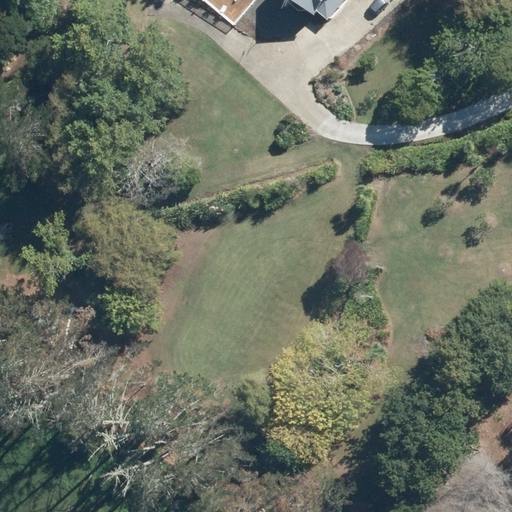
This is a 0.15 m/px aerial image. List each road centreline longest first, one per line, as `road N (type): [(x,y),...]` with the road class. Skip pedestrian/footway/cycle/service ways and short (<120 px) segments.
road 1 (track): [(511,92),(430,128),(348,136),(306,112),(291,95),(291,68),(376,0)]
road 2 (track): [(348,136),(138,212),(82,213)]
